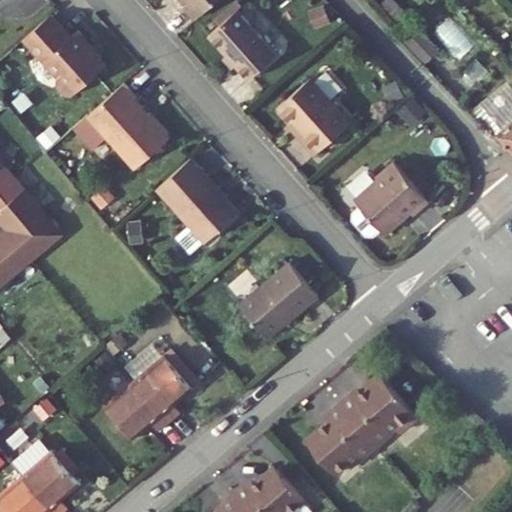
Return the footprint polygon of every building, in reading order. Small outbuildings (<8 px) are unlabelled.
[(90,18),(73,0),(64,0),(43,18),(64,42),(68,38),(81,54),(75,59),(75,66),(84,76),(90,77),(124,47),(109,30),(110,27),(97,12),(90,18)] [(263,0),(251,0),(229,19),(268,65),(297,40),(263,0)] [(449,19),(434,31),(457,60),(473,48),(449,19)] [(416,38),(413,51),(432,56),(435,43),(416,38)] [(465,59),(443,80),(454,91),(476,71),(465,59)] [(155,79),(143,65),(106,97),(153,151),(187,122),(153,81),(155,79)] [(331,65),(298,93),(318,117),(315,120),(334,141),(370,110),(331,65)] [(506,160),(511,160),(511,85),(509,82),(496,92),(511,111),(483,135),(506,160)] [(209,142),(174,172),(221,226),(256,197),(209,142)] [(396,167),(373,186),(404,222),(429,200),(431,202),(447,189),(413,149),(395,165),(396,167)] [(0,190),(18,177),(0,154),(0,190)] [(66,237),(18,177),(0,190),(0,205),(5,211),(3,213),(2,220),(12,233),(35,262),(66,237)] [(189,230),(179,242),(195,255),(205,243),(189,230)] [(0,239),(0,289),(35,262),(12,233),(2,242),(0,239)] [(305,251),(254,293),(281,327),(306,307),(333,285),(305,251)] [(174,341),(145,366),(182,408),(193,399),(186,390),(203,375),(174,341)] [(23,379),(0,348),(0,385),(6,393),(23,379)] [(355,371),(341,383),(376,425),(398,407),(403,412),(419,399),(383,355),(379,355),(366,366),(367,367),(361,372),(360,371),(358,371),(355,371)] [(115,391),(145,425),(164,409),(172,417),(182,408),(145,366),(115,391)] [(322,409),(309,420),(309,424),(334,454),(351,440),(354,444),(376,425),(341,383),(328,394),(327,396),(326,398),(326,400),(327,402),(321,407),(322,409)] [(6,393),(0,385),(0,421),(3,425),(19,411),(6,393)] [(61,435),(32,460),(70,503),(80,494),(73,486),(91,470),(61,435)] [(248,461),(234,474),(265,511),(272,511),(290,497),(288,493),(304,479),(279,449),(275,449),(262,460),(261,458),(255,463),(252,461),(248,461)] [(2,486),(23,511),(41,511),(50,505),(56,511),(59,511),(70,503),(32,460),(2,486)] [(265,511),(234,474),(221,484),(219,486),(219,488),(219,490),(219,492),(213,497),(215,499),(202,510),(202,511),(265,511)]
